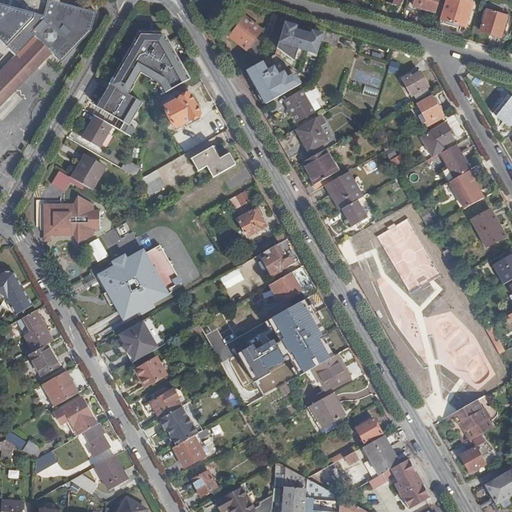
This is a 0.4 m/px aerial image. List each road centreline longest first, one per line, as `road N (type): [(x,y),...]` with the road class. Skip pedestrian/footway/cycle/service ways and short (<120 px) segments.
road 1 (secondary): [(181,10),(465,511)]
road 2 (residential): [(173,511),(2,222)]
road 3 (residential): [(132,0),(2,222)]
road 4 (residential): [(432,45),(511,186)]
road 5 (residential): [(282,0),(432,45)]
